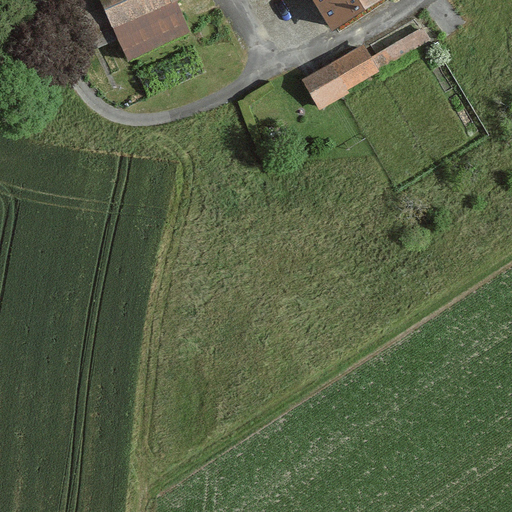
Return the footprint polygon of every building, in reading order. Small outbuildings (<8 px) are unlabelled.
[(117,38),(100,0),(78,0),(67,6),(87,52),(117,38)] [(100,0),(117,38),(127,61),(189,33),(175,2),(179,0),(100,0)] [(312,0),(331,29),(376,0),(312,0)] [(370,57),(378,70),(429,40),(422,27),(370,57)] [(363,46),(303,81),(320,110),(347,94),(344,90),(378,70),(370,57),(363,46)] [(195,51),(139,76),(150,99),(205,74),(195,51)]
